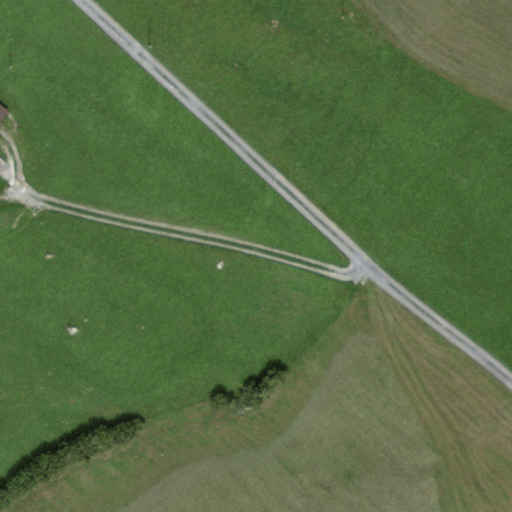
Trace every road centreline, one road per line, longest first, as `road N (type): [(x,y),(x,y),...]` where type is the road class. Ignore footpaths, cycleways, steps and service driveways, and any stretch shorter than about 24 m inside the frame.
road 1 (track): [(511,379),(360,263),(84,0)]
road 2 (track): [(360,263),(347,273),(25,194),(0,135)]
